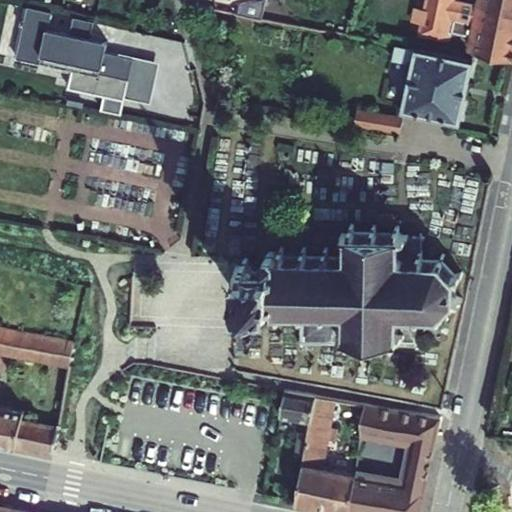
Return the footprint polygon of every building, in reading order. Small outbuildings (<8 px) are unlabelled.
[(416,6),(411,22),(455,33),(456,28),(473,32),(469,44),(511,54),(511,0),(429,0),(427,8),(416,6)] [(56,9),(31,4),(20,55),(132,78),(136,54),(111,49),(113,39),(93,35),(97,19),(78,15),(75,28),(53,24),(56,9)] [(196,6),(195,12),(234,20),(235,13),(196,6)] [(405,36),(402,51),(421,54),(410,102),(469,115),(482,52),(405,36)] [(357,101),(355,116),(405,126),(409,110),(357,101)] [(249,303),(249,296),(272,297),(267,301),(266,304),(266,308),(267,311),(271,313),(276,312),(281,310),(281,315),(288,315),(288,306),(302,309),(302,312),(301,316),(307,316),(307,334),(304,337),(307,342),(311,339),(409,343),(413,346),(419,336),(416,334),(417,310),(435,311),(439,317),(445,313),(442,308),(456,297),(463,299),(463,292),(459,291),(460,273),(467,272),(465,266),(460,267),(445,257),(447,252),(442,250),(439,255),(424,255),(423,239),(428,236),(423,227),(419,229),(403,228),(403,222),(397,221),(396,227),(383,226),(383,221),(377,221),(377,226),(361,225),(361,221),(356,220),(356,224),(351,225),(352,231),(345,231),(345,237),(352,240),(351,253),(336,253),(335,247),(327,246),(326,252),(312,252),(312,246),(304,246),(304,253),(289,252),(289,245),(283,244),(282,251),(279,249),(274,249),(271,251),(269,254),(268,259),(272,261),(252,262),(252,255),(245,255),(244,260),(238,263),(238,268),(244,270),(244,278),(243,288),(236,288),(237,294),(242,297),(243,302),(249,303)] [(0,446),(5,447),(37,454),(38,450),(52,453),(55,439),(58,422),(27,412),(29,405),(0,398),(0,350),(72,364),(77,337),(0,322),(0,446)] [(277,389),(267,409),(282,411),(304,419),(301,432),(293,431),(287,456),(296,459),(289,498),(354,511),(413,511),(435,416),(357,402),(353,428),(370,431),(404,439),(398,479),(362,472),(318,463),(330,396),(310,392),(277,389)]
